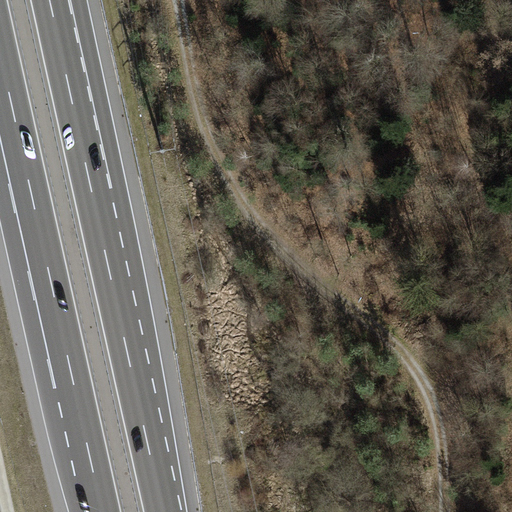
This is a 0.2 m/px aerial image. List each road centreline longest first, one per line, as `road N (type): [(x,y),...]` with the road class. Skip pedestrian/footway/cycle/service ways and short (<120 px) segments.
road 1 (track): [(177,0),(196,97),(238,195),(322,290),(388,340),(432,395),(449,469),(449,511)]
road 2 (motorway): [(162,511),(61,50)]
road 3 (motorway): [(0,51),(101,511)]
